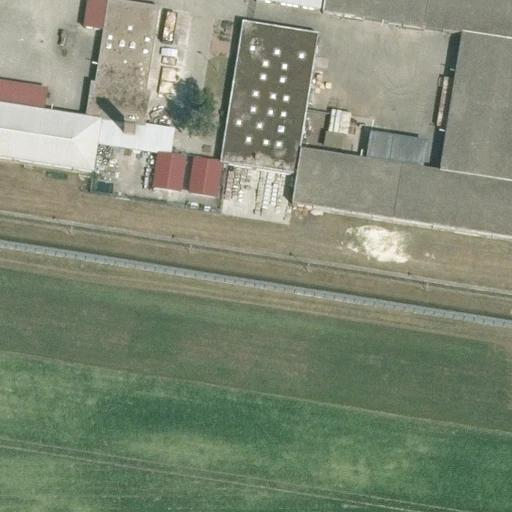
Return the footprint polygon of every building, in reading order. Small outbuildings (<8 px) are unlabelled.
[(0,0),(0,165),(95,181),(104,124),(87,122),(0,107),(0,0)] [(322,13),(323,0),(256,0),(256,3),(322,13)] [(511,0),(323,0),(322,13),(321,18),(466,41),(443,181),(306,159),(302,184),(298,211),(511,244),(511,0)] [(87,122),(104,124),(147,131),(152,99),(148,98),(162,13),(111,5),(97,89),(92,90),(87,122)] [(319,41),(244,30),(222,171),(302,184),(306,159),(301,157),(319,41)] [(332,113),(326,155),(369,161),(373,134),(363,133),(363,136),(347,134),(349,115),(332,113)]
